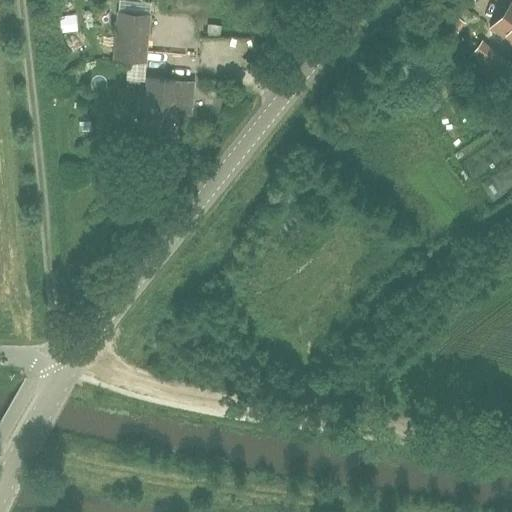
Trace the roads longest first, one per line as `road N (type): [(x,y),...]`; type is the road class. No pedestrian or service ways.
road 1 (tertiary): [(74,361),(362,0)]
road 2 (track): [(511,448),(219,401),(74,361)]
road 3 (track): [(58,359),(19,0)]
road 4 (tertiary): [(0,489),(74,361)]
